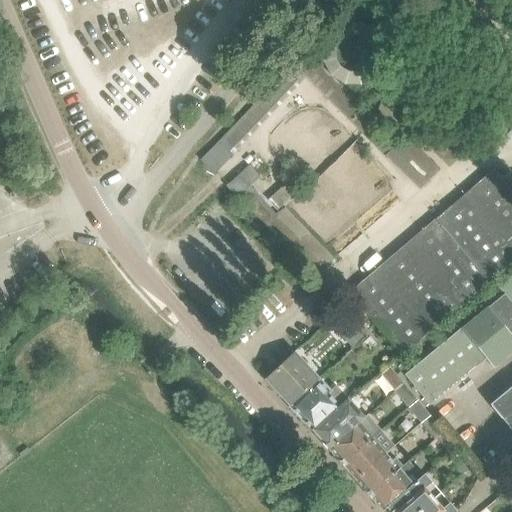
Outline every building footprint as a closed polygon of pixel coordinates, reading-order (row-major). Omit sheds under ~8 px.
[(348,43),(346,29),(337,29),(318,50),(317,66),(313,62),(310,65),(301,56),(200,161),(214,174),(305,80),(362,135),(375,122),(343,91),(357,91),(357,77),(335,75),(334,47),(348,43)] [(392,133),(388,127),(387,107),(376,107),(376,127),(365,138),(384,157),(387,154),(422,188),(439,171),(412,144),(411,133),(392,133)] [(464,153),(463,152),(434,122),(419,137),(448,168),(464,153)] [(283,186),(266,201),(256,190),(263,183),(248,166),(227,186),(316,280),(335,261),(284,207),(304,189),(286,168),(276,178),(283,186)] [(401,356),(443,321),(511,261),(511,193),(493,171),(348,294),(357,305),(368,318),(401,356)] [(511,276),(498,288),(504,294),(487,307),(470,321),(404,376),(429,406),(485,359),(492,367),(511,349),(511,276)] [(354,329),(368,318),(357,305),(344,317),(354,329)] [(348,322),(342,315),(331,325),(338,332),(348,322)] [(289,406),(319,380),(294,353),(264,379),(289,406)] [(117,370),(123,366),(115,355),(109,359),(117,370)] [(365,418),(403,385),(404,384),(396,376),(357,410),(347,398),(340,404),(311,431),(327,449),(363,416),(365,418)] [(311,431),(340,404),(319,380),(289,406),(311,431)] [(511,432),(511,386),(490,405),(511,432)] [(408,404),(416,398),(410,390),(402,397),(408,404)] [(421,421),(429,414),(416,398),(408,404),(421,421)] [(435,437),(442,430),(429,414),(421,421),(435,437)] [(359,423),(365,418),(363,416),(327,449),(328,450),(341,464),(371,437),(359,423)] [(385,453),(381,448),(389,440),(380,430),(372,438),(371,437),(341,464),(354,480),(385,453)] [(443,447),(451,441),(442,430),(435,437),(443,447)] [(451,457),(459,450),(451,441),(443,447),(451,457)] [(368,495),(399,468),(385,453),(354,480),(368,495)] [(382,511),(412,484),(399,468),(368,495),(382,511)] [(390,511),(418,511),(440,493),(423,474),(412,484),(382,511),(383,511),(388,508),(390,511)] [(455,511),(456,511),(440,493),(418,511),(455,511)]
